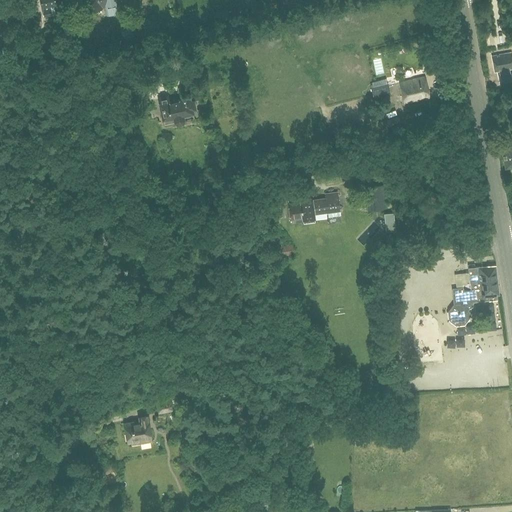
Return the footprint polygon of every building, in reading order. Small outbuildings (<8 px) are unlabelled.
[(50,6),(57,4),(55,0),(41,0),(45,17),(52,16),(50,6)] [(103,7),(104,7),(106,15),(120,12),(118,4),(121,3),(120,0),(81,0),(84,12),(103,8),(103,7)] [(215,22),(223,20),(221,11),(213,13),(215,22)] [(192,27),(189,13),(181,15),(185,28),(192,27)] [(156,35),(151,17),(142,20),(146,38),(156,35)] [(89,52),(86,39),(80,41),(82,54),(89,52)] [(37,41),(32,42),(33,59),(35,59),(35,64),(43,63),(42,56),(44,56),(42,42),(42,41),(37,41)] [(108,55),(112,72),(124,69),(120,52),(108,55)] [(511,52),(492,56),(495,71),(511,68),(511,55),(511,52)] [(511,76),(499,79),(501,90),(511,87),(511,76)] [(405,104),(429,98),(424,77),(400,83),(405,104)] [(194,101),(200,100),(199,96),(188,98),(188,97),(180,99),(180,100),(170,102),(169,97),(159,99),(164,124),(175,122),(178,124),(182,123),(184,120),(194,118),(193,113),(194,113),(193,109),(196,109),(194,101)] [(385,121),(371,124),(376,144),(390,141),(388,131),(390,130),(389,125),(387,126),(386,124),(388,124),(388,125),(400,122),(398,117),(387,119),(387,120),(385,121)] [(503,156),(511,154),(511,143),(501,145),(503,156)] [(511,154),(503,156),(505,167),(511,165),(511,154)] [(385,209),(383,185),(366,187),(368,210),(385,209)] [(328,208),(340,207),(338,191),(325,193),(325,199),(313,200),(312,199),(301,200),(301,202),(289,204),(291,219),(303,217),(304,222),(315,221),(314,214),(328,212),(328,208)] [(394,213),(385,213),(386,222),(395,221),(394,213)] [(281,256),(294,253),(293,244),(279,247),(281,256)] [(467,309),(468,308),(470,307),(473,305),(473,302),(473,301),(497,299),(496,295),(498,294),(496,278),(497,278),(495,265),(478,267),(478,266),(468,267),(468,272),(455,274),(457,291),(455,291),(456,299),(454,299),(454,304),(453,304),(448,311),(449,318),(456,323),(463,323),(468,316),(467,309)] [(172,385),(186,379),(181,368),(167,374),(172,385)] [(171,400),(156,402),(159,414),(173,411),(171,400)] [(151,439),(152,439),(148,416),(139,417),(139,420),(124,423),(128,443),(131,442),(132,445),(151,441),(151,439)]
